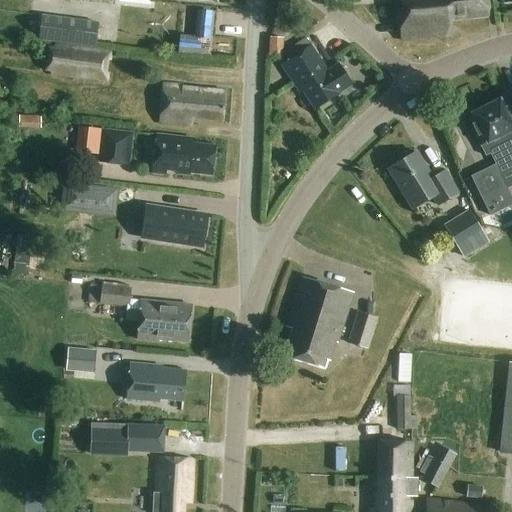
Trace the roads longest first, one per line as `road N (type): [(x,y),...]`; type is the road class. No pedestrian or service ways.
road 1 (residential): [(263,262),(246,248),(244,227),(255,0)]
road 2 (unclassified): [(230,511),(245,341),(263,262)]
road 3 (unclassified): [(263,262),(318,177),(410,84)]
road 4 (residential): [(410,84),(318,0)]
